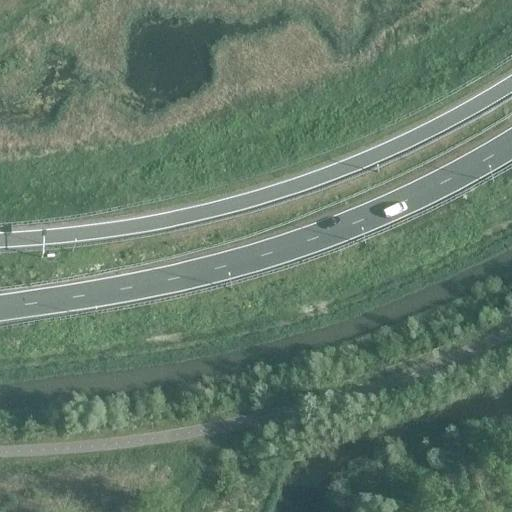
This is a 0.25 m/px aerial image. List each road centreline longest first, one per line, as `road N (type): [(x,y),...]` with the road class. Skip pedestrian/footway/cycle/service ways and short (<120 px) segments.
road 1 (motorway): [(0,308),(181,276),(336,231),(511,143)]
road 2 (motorway): [(0,240),(125,227),(286,188),(397,144),(511,82)]
